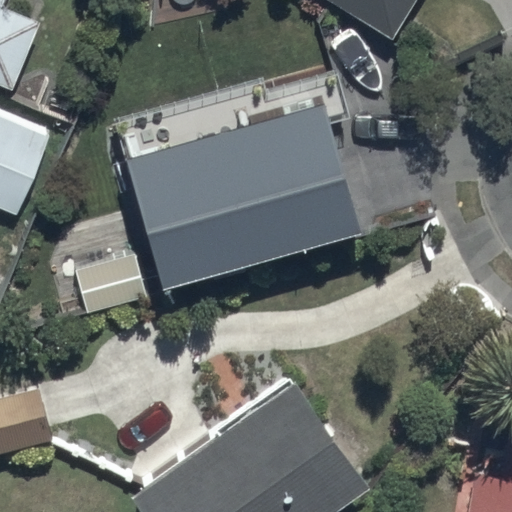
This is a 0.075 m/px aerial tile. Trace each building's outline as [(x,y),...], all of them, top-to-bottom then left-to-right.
[(0,0),(0,85),(14,91),(42,23),(4,7),(6,0),(0,0)] [(327,0),(394,40),(418,0),(327,0)] [(130,162),(167,290),(362,235),(326,106),(130,162)] [(0,116),(0,206),(18,214),(50,137),(0,116)] [(77,273),(88,314),(148,297),(136,256),(77,273)] [(283,343),(121,458),(158,511),(270,511),(359,449),(283,343)] [(0,393),(0,433),(47,421),(36,384),(0,393)] [(511,511),(511,394),(508,394),(498,459),(471,456),(463,511),(511,511)]
